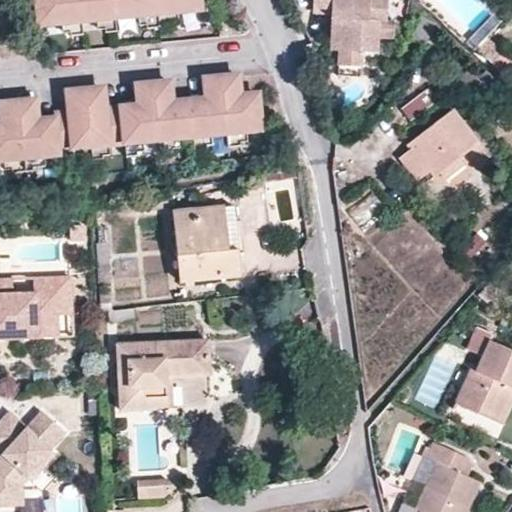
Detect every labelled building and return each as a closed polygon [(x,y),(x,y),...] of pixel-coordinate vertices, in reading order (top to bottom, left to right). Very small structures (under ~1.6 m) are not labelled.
[(202,13),(200,0),(37,0),(39,27),(59,25),(61,40),(83,38),(82,23),(101,21),(102,37),(124,35),(123,20),(137,19),(138,33),(182,30),(179,14),(202,13)] [(328,5),(327,15),(338,16),(335,48),(334,63),(358,65),(360,49),(375,50),(376,18),(367,17),(368,0),(310,0),(310,5),(328,5)] [(327,47),(335,48),(338,16),(327,15),(327,17),(329,18),(327,47)] [(423,18),(411,41),(427,49),(439,26),(423,18)] [(479,51),(500,29),(491,21),(470,43),(479,51)] [(357,74),(358,65),(334,63),(333,72),(357,74)] [(258,127),(255,91),(237,92),(235,72),(204,75),(205,96),(172,99),(170,79),(138,81),(140,101),(105,104),(103,84),(68,87),(70,107),(51,109),(51,113),(35,115),(33,95),(0,97),(0,149),(2,149),(3,167),(39,164),(37,146),(72,143),(73,156),(109,153),(107,140),(124,138),(125,152),(142,151),(140,137),(157,135),(158,149),(176,147),(175,134),(190,132),(191,146),(210,145),(209,131),(224,130),(225,143),(242,142),(241,128),(258,127)] [(412,124),(440,105),(430,91),(402,109),(412,124)] [(427,175),(428,176),(435,171),(438,178),(482,147),(455,112),(406,147),(410,151),(400,159),(417,183),(427,175)] [(485,152),(482,147),(438,178),(443,183),(485,152)] [(433,182),(438,178),(435,171),(428,176),(433,182)] [(241,278),(234,208),(173,214),(179,284),(241,278)] [(108,244),(107,229),(98,230),(99,244),(108,244)] [(473,264),(487,241),(471,231),(457,254),(473,264)] [(112,303),(108,244),(99,244),(96,244),(100,304),(112,303)] [(75,339),(72,279),(11,282),(12,297),(58,295),(60,340),(75,339)] [(491,281),(479,295),(499,312),(511,297),(491,281)] [(60,340),(58,295),(12,297),(11,282),(0,283),(0,343),(1,343),(58,340),(60,340)] [(135,320),(134,309),(108,312),(109,322),(135,320)] [(511,388),(511,351),(489,341),(492,334),(478,328),(468,351),(482,357),(477,372),(471,370),(455,405),(494,422),(509,387),(511,388)] [(209,375),(207,344),(118,346),(120,410),(165,408),(164,377),(209,375)] [(502,426),(511,403),(511,388),(509,387),(494,422),(502,426)] [(52,452),(67,435),(44,415),(29,432),(12,416),(0,428),(0,454),(5,458),(0,463),(0,510),(25,509),(24,489),(31,482),(33,485),(58,458),(52,452)] [(466,511),(479,482),(457,472),(464,456),(429,439),(423,455),(426,457),(426,458),(441,465),(431,487),(423,505),(406,497),(399,511),(466,511)] [(441,465),(426,458),(415,479),(431,487),(441,465)] [(164,481),(137,482),(138,498),(165,497),(164,481)]
